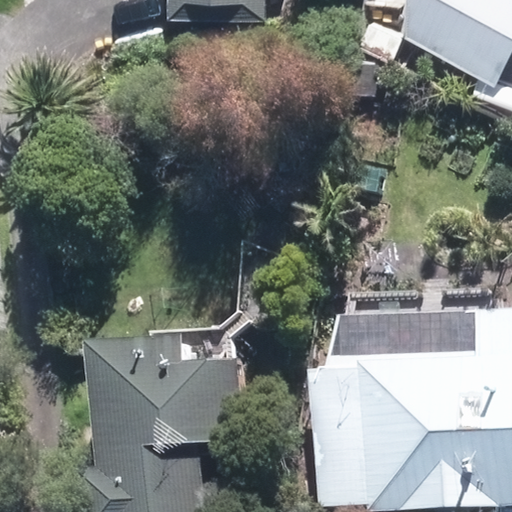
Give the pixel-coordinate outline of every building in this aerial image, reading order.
[(173,0),(173,17),(269,21),(269,0),(173,0)] [(511,0),(402,0),(391,30),(511,78),(511,0)] [(307,224),(257,221),(250,329),(299,333),(307,224)] [(511,511),(511,311),(389,312),(355,312),(355,350),(332,351),(332,511),(511,511)] [(92,511),(219,511),(220,447),(262,448),(263,365),(212,364),(212,343),(110,342),(109,481),(93,480),(92,511)]
